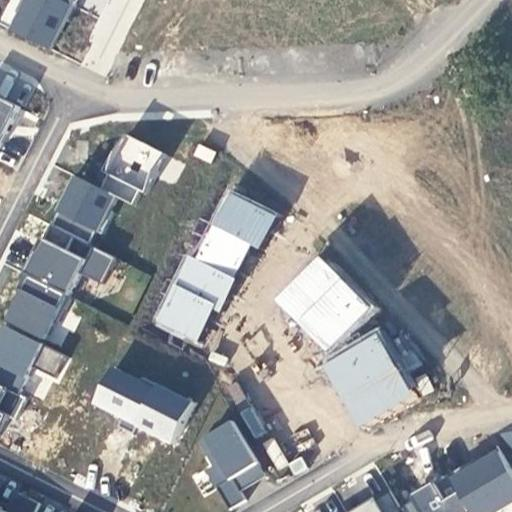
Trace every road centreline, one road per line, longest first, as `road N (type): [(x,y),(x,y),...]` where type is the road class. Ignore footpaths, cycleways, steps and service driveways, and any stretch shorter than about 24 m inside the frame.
road 1 (residential): [(81,87),(112,97),(377,88),(413,66),(481,0)]
road 2 (residential): [(295,493),(419,420),(511,411)]
road 3 (residential): [(81,87),(0,243)]
road 4 (residential): [(220,346),(295,493)]
